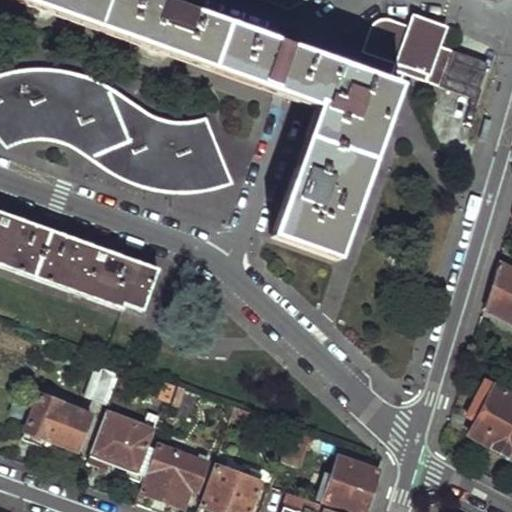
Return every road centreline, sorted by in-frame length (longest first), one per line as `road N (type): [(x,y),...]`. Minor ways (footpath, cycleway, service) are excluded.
road 1 (residential): [(412,454),(221,265),(0,180)]
road 2 (tertiary): [(511,126),(412,454)]
road 3 (residential): [(227,0),(314,30),(359,0)]
